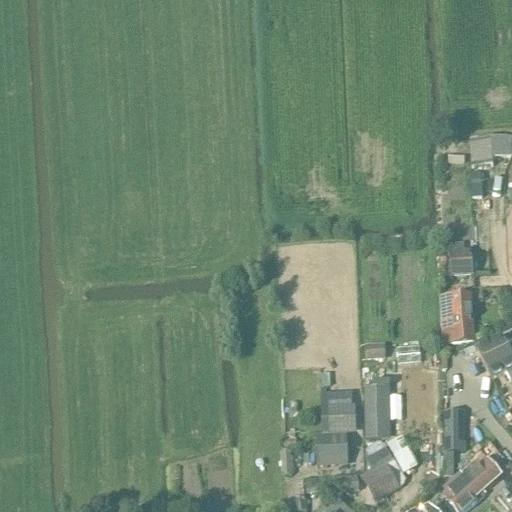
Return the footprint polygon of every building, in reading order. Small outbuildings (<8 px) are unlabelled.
[(481,176),(470,177),(471,202),(482,201),(481,176)] [(469,263),(469,254),(450,255),(452,281),(473,280),(472,263),(469,263)] [(472,311),(471,297),(441,299),(445,348),(475,346),(472,311)] [(511,342),(510,338),(478,354),(493,382),(506,375),(511,384),(511,383),(511,358),(510,360),(504,348),(511,343),(511,342)] [(386,362),(385,347),(366,348),(367,363),(386,362)] [(421,366),(419,349),(397,352),(398,369),(421,366)] [(373,391),(364,391),(365,443),(391,442),(390,390),(373,391)] [(357,437),(355,395),(327,396),(329,437),(344,438),(357,437)] [(464,415),(443,414),(442,454),(463,454),(464,415)] [(345,458),(344,438),(329,437),(328,437),(322,438),(324,460),(345,458)] [(385,451),(365,463),(372,475),(384,468),(393,463),(392,462),(385,451)] [(291,454),(281,455),(283,479),(292,479),(291,454)] [(454,457),(443,457),(443,479),(454,479),(454,457)] [(500,479),(486,463),(465,482),(460,477),(442,494),(445,497),(442,500),(452,511),(471,511),(485,500),(481,495),(500,479)] [(371,476),(362,480),(375,502),(397,490),(385,471),(384,468),(372,475),(371,476)] [(305,486),(306,498),(323,496),(323,500),(360,495),(357,479),(305,486)] [(306,511),(305,502),(295,502),(295,511),(306,511)] [(344,511),(338,503),(327,511),(344,511)]
